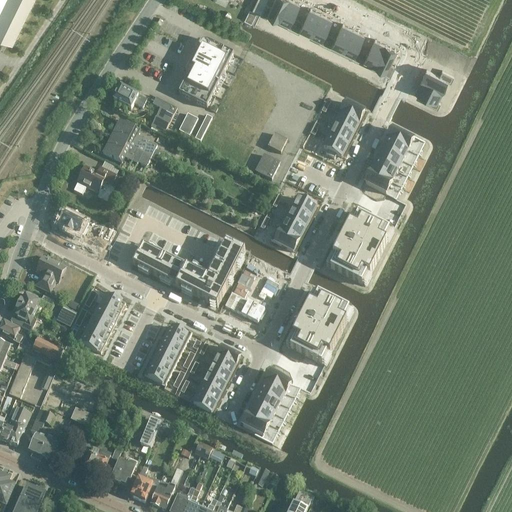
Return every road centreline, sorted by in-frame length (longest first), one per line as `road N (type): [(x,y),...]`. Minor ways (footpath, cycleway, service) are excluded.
road 1 (residential): [(262,352),(418,47),(321,0)]
road 2 (residential): [(27,230),(62,143),(155,0)]
road 3 (residential): [(27,230),(158,296)]
road 4 (tertiary): [(120,511),(0,456)]
